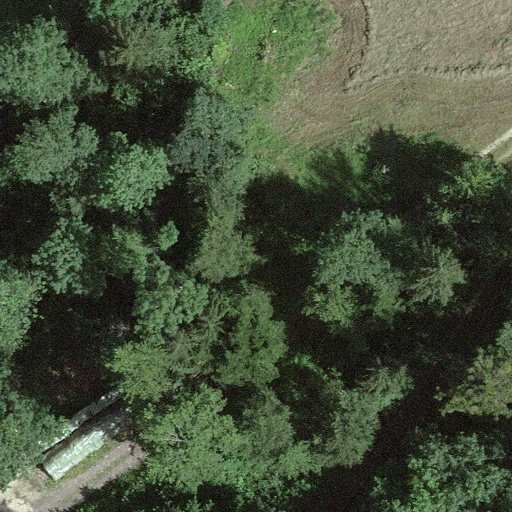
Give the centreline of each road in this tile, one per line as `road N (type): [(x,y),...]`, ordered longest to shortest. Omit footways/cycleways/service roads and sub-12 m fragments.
road 1 (track): [(511,145),(176,360),(47,463)]
road 2 (track): [(339,511),(425,399),(511,258)]
